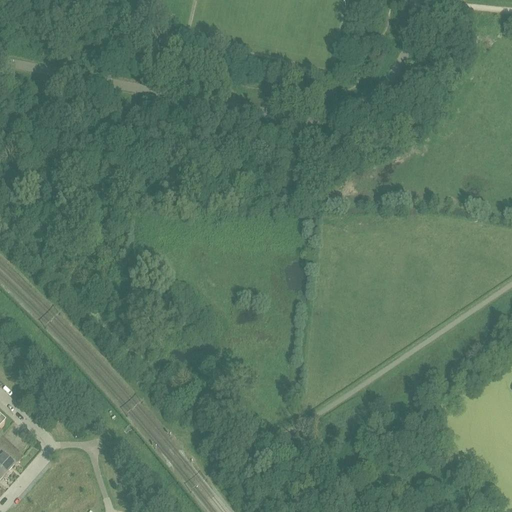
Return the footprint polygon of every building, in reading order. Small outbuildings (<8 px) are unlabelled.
[(10,444),(6,440),(0,446),(0,452),(1,454),(10,444)] [(15,448),(10,444),(1,454),(2,455),(6,458),(15,448)] [(19,453),(15,448),(6,458),(10,462),(19,453)] [(24,457),(20,454),(19,453),(10,462),(14,465),(15,467),(24,457)] [(10,462),(6,458),(2,455),(0,457),(0,469),(8,477),(11,474),(8,472),(14,465),(10,462)] [(0,469),(0,480),(2,478),(5,481),(8,477),(0,469)]
